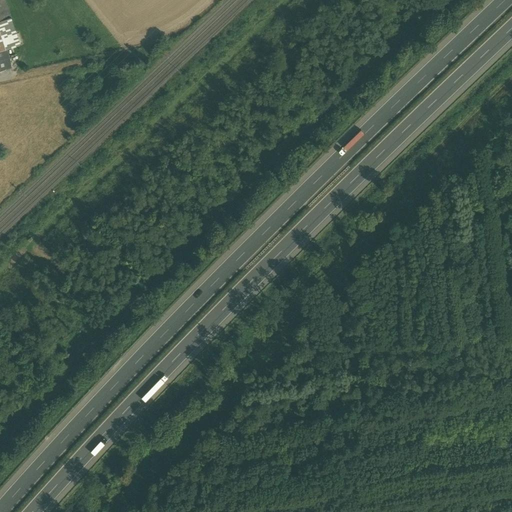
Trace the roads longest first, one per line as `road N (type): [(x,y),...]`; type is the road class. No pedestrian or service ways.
road 1 (motorway): [(502,0),(139,354),(0,505)]
road 2 (motorway): [(26,511),(511,21)]
road 3 (track): [(0,443),(438,0)]
